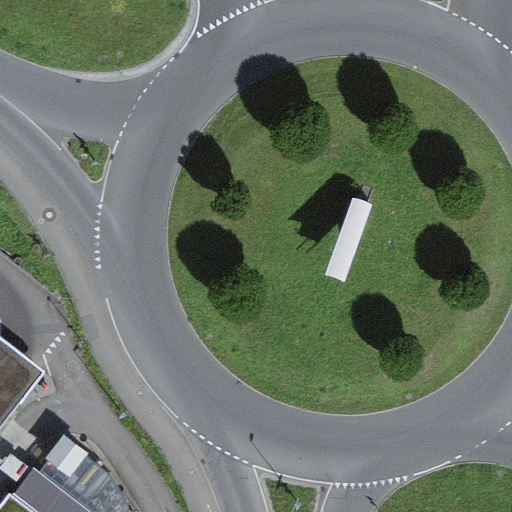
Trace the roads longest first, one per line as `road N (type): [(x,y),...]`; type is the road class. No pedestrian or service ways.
road 1 (unclassified): [(488,69),(442,39),(391,22),(283,28),(234,51)]
road 2 (unclassified): [(193,84),(142,109),(93,114),(0,76)]
road 3 (unclassified): [(212,400),(303,444),(354,449),(405,441)]
road 4 (unclassified): [(0,114),(98,229),(134,259)]
road 5 (unclassified): [(193,84),(156,136),(136,195),(134,259)]
road 6 (unclassified): [(134,259),(159,337),(212,400)]
